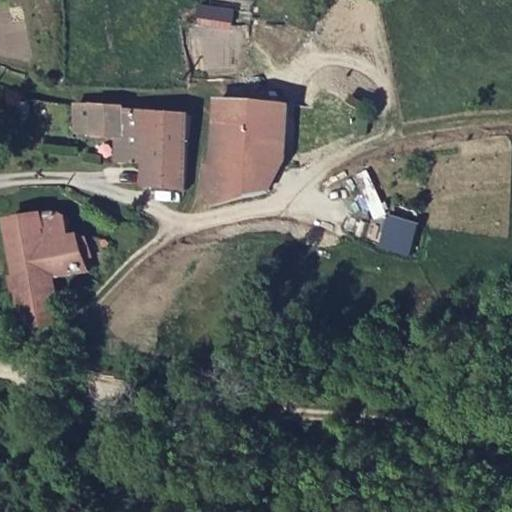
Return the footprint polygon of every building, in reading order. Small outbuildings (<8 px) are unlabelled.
[(295,109),(223,106),(216,169),(206,169),(215,210),(272,195),(292,165),(295,109)] [(193,119),(85,110),(84,137),(127,140),(126,167),(151,168),(151,188),(188,190),(193,119)] [(15,228),(17,237),(22,287),(29,332),(62,331),(60,303),(60,283),(84,280),(94,275),(85,237),(77,239),(72,216),(15,228)] [(0,290),(22,287),(17,237),(0,240),(0,290)] [(85,295),(84,280),(60,283),(60,303),(85,295)]
